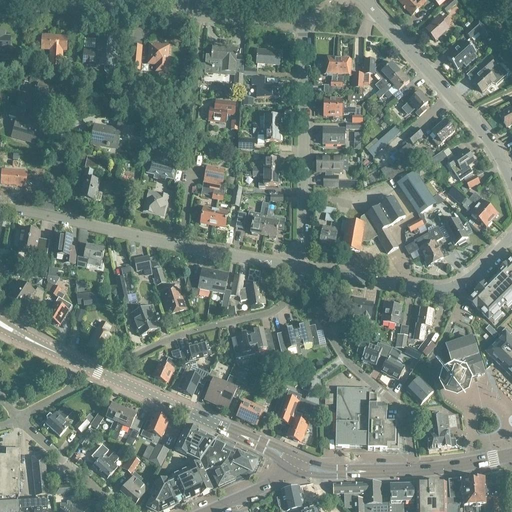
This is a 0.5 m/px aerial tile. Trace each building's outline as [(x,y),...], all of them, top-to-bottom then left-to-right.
[(413,0),(397,0),(412,16),(421,7),(420,7),(426,2),(423,0),(418,0),(416,2),(413,0)] [(449,0),(441,8),(446,13),(457,2),(455,0),(449,0)] [(439,20),(426,31),(435,42),(448,30),(444,26),(449,21),(444,16),(439,21),(439,20)] [(487,30),(479,21),(466,33),(471,39),(479,32),(481,35),(487,30)] [(0,54),(9,55),(10,38),(4,38),(4,33),(0,33),(0,54)] [(42,36),(42,49),(50,50),(50,66),(61,67),(62,51),(66,51),(67,38),(42,36)] [(484,36),(478,41),(485,49),(491,45),(484,36)] [(82,52),(80,73),(86,73),(86,65),(95,65),(95,66),(104,67),(105,71),(106,73),(108,74),(110,74),(112,74),(113,73),(114,71),(115,68),(117,43),(97,41),(96,53),(82,52)] [(469,41),(450,59),(460,70),(479,52),(469,41)] [(140,71),(142,47),(130,46),(128,70),(140,71)] [(150,46),(148,63),(157,64),(157,71),(166,72),(168,47),(150,46)] [(212,47),(211,61),(222,62),(221,71),(234,72),(235,63),(236,63),(237,49),(212,47)] [(257,51),(256,64),(279,66),(280,53),(257,51)] [(337,76),(338,60),(333,60),(332,58),(329,58),(327,60),(325,60),(324,75),(331,76),(331,81),(337,81),(337,76)] [(343,60),(338,60),(337,76),(337,81),(343,81),(343,76),(350,77),(350,61),(349,61),(348,58),(345,58),(343,60)] [(477,80),(473,83),(482,93),(495,81),(489,74),(496,68),(488,58),(477,69),(481,73),(475,78),(477,80)] [(374,59),(366,59),(365,75),(374,75),(374,59)] [(380,92),(400,73),(392,63),(386,69),(383,66),(380,66),(375,70),(375,73),(382,80),(375,86),(380,92)] [(79,82),(79,74),(67,72),(66,78),(72,79),(71,87),(78,88),(79,82)] [(400,73),(380,92),(375,95),(379,100),(394,87),(398,92),(393,96),(398,101),(410,93),(405,87),(409,83),(400,73)] [(354,74),(354,88),(359,88),(359,95),(363,95),(364,74),(354,74)] [(235,75),(234,86),(234,87),(242,87),(243,75),(235,75)] [(33,100),(40,102),(41,102),(42,98),(51,101),(54,88),(48,86),(49,83),(31,78),(29,84),(36,86),(33,96),(35,96),(33,100)] [(252,78),(251,86),(256,86),(256,98),(280,99),(280,85),(264,85),(264,78),(252,78)] [(234,87),(234,86),(225,86),(224,95),(241,96),(242,87),(234,87)] [(35,96),(33,96),(20,93),(16,107),(38,111),(40,102),(33,100),(35,96)] [(419,94),(401,110),(406,115),(414,108),(418,112),(417,113),(420,116),(428,110),(425,106),(428,104),(419,94)] [(324,100),(324,109),(355,109),(355,104),(342,104),(342,100),(324,100)] [(210,107),(209,122),(225,124),(226,115),(235,116),(236,103),(216,101),(215,108),(210,107)] [(511,106),(499,114),(506,128),(511,125),(511,106)] [(11,107),(9,116),(19,119),(14,134),(39,141),(44,124),(23,118),(25,111),(11,107)] [(355,109),(324,109),(323,117),(341,117),(342,114),(355,114),(355,109)] [(264,130),(279,130),(279,117),(265,117),(264,130)] [(346,127),(346,119),(326,119),(326,127),(346,127)] [(94,126),(91,144),(117,149),(120,133),(132,136),(134,123),(119,120),(117,130),(94,126)] [(238,131),(239,121),(232,121),(231,130),(238,131)] [(444,122),(432,133),(437,140),(433,143),(438,148),(454,133),(444,122)] [(279,130),(264,130),(259,130),(253,129),(253,134),(264,134),(264,143),(279,143),(279,130)] [(417,129),(406,139),(413,146),(423,136),(417,129)] [(323,130),(323,145),(344,146),(344,130),(323,130)] [(372,144),(379,152),(398,134),(394,130),(380,143),(376,139),(372,144)] [(254,139),(238,139),(238,149),(253,150),(254,139)] [(258,155),(265,153),(263,145),(256,146),(258,155)] [(396,161),(380,171),(386,181),(393,178),(404,172),(413,164),(416,169),(423,164),(430,159),(434,155),(429,149),(418,158),(408,145),(393,157),(396,161)] [(348,148),(324,147),(324,155),(348,156),(348,148)] [(466,151),(447,164),(451,169),(456,165),(460,170),(458,171),(463,179),(473,172),(469,166),(474,162),(466,151)] [(0,152),(0,168),(3,169),(2,179),(1,186),(10,186),(10,187),(16,188),(16,187),(25,188),(27,171),(12,169),(3,169),(4,153),(0,152)] [(443,152),(432,160),(436,166),(448,158),(443,152)] [(83,186),(80,199),(95,202),(95,200),(100,201),(102,194),(97,193),(99,183),(91,181),(94,170),(97,171),(100,159),(88,157),(84,171),(85,171),(84,176),(83,176),(82,183),(82,184),(82,186),(83,186)] [(317,157),(317,173),(325,173),(332,173),(342,173),(342,157),(317,157)] [(264,160),(264,173),(279,173),(279,160),(264,160)] [(150,162),(147,173),(154,175),(153,178),(165,181),(166,178),(173,180),(176,168),(164,165),(150,162)] [(204,181),(220,185),(223,185),(225,170),(206,167),(204,181)] [(259,186),(279,186),(279,173),(264,173),(259,173),(253,173),(249,173),(249,178),(255,178),(255,189),(259,189),(259,186)] [(324,177),(323,188),(338,188),(338,189),(345,189),(345,181),(338,181),(338,178),(332,178),(332,173),(325,173),(325,177),(324,177)] [(414,173),(398,184),(418,216),(435,204),(414,173)] [(477,176),(465,182),(469,189),(481,183),(477,176)] [(220,185),(204,181),(202,189),(213,191),(213,194),(219,195),(220,189),(220,185)] [(234,187),(231,206),(239,208),(242,195),(243,189),(234,187)] [(454,188),(448,195),(460,206),(466,199),(454,188)] [(148,193),(143,213),(163,217),(166,205),(167,206),(169,196),(154,193),(154,194),(148,193)] [(474,194),(468,201),(491,222),(497,215),(482,202),(483,202),(474,194)] [(347,222),(342,251),(359,254),(361,241),(366,242),(375,236),(386,255),(397,249),(386,229),(404,218),(393,199),(360,218),(359,224),(347,222)] [(486,228),(491,222),(468,201),(463,206),(462,208),(463,208),(471,215),(486,228)] [(250,234),(263,236),(268,210),(269,205),(263,204),(261,215),(249,213),(246,226),(251,227),(250,234)] [(212,227),(216,211),(203,208),(200,224),(212,227)] [(272,211),(268,210),(263,236),(276,239),(277,230),(283,231),(285,220),(280,219),(271,217),(271,216),(272,211)] [(228,213),(216,211),(212,227),(225,229),(228,213)] [(246,215),(238,214),(236,229),(244,230),(246,215)] [(420,220),(413,223),(408,226),(412,232),(413,231),(415,235),(419,232),(421,234),(426,231),(423,226),(420,220)] [(457,220),(444,227),(454,246),(458,244),(459,246),(465,242),(464,240),(468,238),(457,220)] [(203,227),(202,234),(228,237),(229,230),(203,227)] [(322,232),(319,247),(334,249),(338,229),(323,227),(322,232)] [(444,237),(440,230),(439,228),(429,234),(415,242),(414,242),(415,243),(405,249),(409,256),(418,250),(428,267),(443,259),(437,248),(438,247),(435,242),(444,237)] [(22,229),(17,253),(38,257),(38,260),(46,261),(49,244),(38,242),(40,233),(22,229)] [(60,237),(57,256),(64,257),(63,264),(74,265),(76,253),(70,252),(72,239),(71,239),(71,237),(65,236),(64,238),(60,237)] [(77,257),(76,278),(84,279),(86,270),(87,265),(100,268),(104,251),(86,247),(84,259),(77,257)] [(149,259),(149,257),(134,260),(136,273),(151,270),(149,259)] [(488,321),(511,297),(511,259),(510,261),(511,262),(486,287),(484,286),(476,293),(477,295),(469,302),(488,321)] [(0,280),(9,267),(0,261),(0,280)] [(121,270),(122,276),(132,275),(130,268),(121,270)] [(165,284),(163,278),(161,270),(153,273),(155,281),(157,286),(165,284)] [(195,277),(189,276),(186,288),(189,297),(197,298),(198,291),(211,293),(215,273),(209,271),(208,273),(202,272),(200,283),(194,282),(195,277)] [(137,282),(143,281),(144,286),(154,284),(151,273),(136,276),(137,282)] [(222,274),(215,273),(211,293),(224,296),(222,303),(220,302),(220,305),(222,305),(221,309),(227,311),(230,296),(231,293),(225,292),(228,277),(221,276),(222,274)] [(126,292),(123,277),(116,278),(122,307),(129,305),(126,292)] [(234,280),(231,293),(230,296),(239,298),(240,302),(247,301),(248,307),(264,304),(264,302),(265,302),(264,297),(263,298),(261,286),(245,288),(245,289),(241,290),(242,282),(234,280)] [(18,282),(8,298),(25,309),(31,300),(42,307),(44,293),(37,288),(34,293),(18,282)] [(76,284),(77,292),(86,291),(85,283),(76,284)] [(52,310),(47,319),(59,326),(67,312),(69,313),(72,307),(61,301),(63,298),(64,296),(59,293),(61,290),(55,287),(54,288),(51,287),(48,293),(58,299),(55,304),(54,303),(50,310),(52,310)] [(178,288),(161,294),(168,316),(186,311),(178,288)] [(76,295),(76,298),(76,304),(80,304),(79,301),(83,301),(83,305),(99,303),(98,295),(101,294),(101,291),(96,291),(97,293),(76,295)] [(368,323),(368,322),(369,318),(370,318),(373,304),(362,303),(361,301),(354,299),(351,315),(361,316),(360,322),(365,323),(368,323)] [(149,334),(140,310),(138,311),(137,302),(130,303),(133,315),(131,315),(140,337),(149,334)] [(385,304),(382,322),(401,326),(403,319),(400,318),(400,315),(401,307),(385,304)] [(140,310),(149,334),(158,330),(150,308),(144,310),(144,308),(140,310)] [(417,318),(414,337),(416,337),(421,338),(422,329),(426,329),(430,330),(433,313),(420,310),(419,318),(417,318)] [(65,318),(57,334),(62,336),(70,320),(65,318)] [(368,323),(365,323),(362,339),(372,341),(375,323),(368,322),(368,323)] [(97,329),(88,346),(102,354),(111,337),(105,334),(109,327),(102,323),(98,330),(97,329)] [(308,325),(295,328),(299,347),(319,343),(315,326),(309,327),(308,325)] [(498,335),(489,326),(485,330),(494,339),(498,335)] [(299,347),(295,328),(282,331),(282,333),(276,335),(280,352),(299,347)] [(249,332),(254,351),(273,347),(269,330),(263,332),(263,329),(249,332)] [(416,337),(414,337),(413,342),(423,344),(418,351),(426,358),(434,347),(426,340),(423,343),(426,329),(422,329),(421,338),(416,337)] [(511,341),(508,337),(511,334),(511,335),(506,329),(498,337),(501,339),(488,352),(496,361),(496,362),(497,362),(504,370),(505,371),(511,377),(511,341)] [(254,351),(249,332),(236,335),(237,338),(231,339),(235,356),(241,354),(242,358),(255,355),(254,351)] [(400,336),(399,343),(398,348),(405,349),(407,337),(400,336)] [(453,366),(455,372),(461,374),(466,381),(484,375),(478,357),(477,357),(471,339),(446,347),(452,366),(453,366)] [(186,351),(180,353),(181,359),(183,366),(189,364),(190,366),(196,365),(194,360),(210,356),(209,350),(211,349),(209,343),(207,344),(206,342),(185,348),(186,351)] [(363,355),(361,361),(376,366),(379,357),(387,359),(392,349),(391,349),(377,344),(376,348),(360,343),(356,353),(363,355)] [(392,349),(387,360),(381,372),(398,381),(405,369),(395,364),(401,352),(397,350),(392,349)] [(181,359),(180,353),(179,353),(178,351),(171,353),(172,358),(177,360),(181,359)] [(422,355),(423,355),(421,354),(415,351),(411,357),(419,361),(422,355)] [(158,370),(154,379),(166,384),(170,376),(171,377),(174,370),(177,363),(168,359),(165,366),(159,363),(156,370),(158,370)] [(298,374),(305,376),(302,366),(296,368),(298,374)] [(180,393),(192,398),(198,383),(204,386),(210,374),(198,369),(195,375),(189,372),(185,381),(182,379),(178,389),(181,391),(180,393)] [(216,406),(225,385),(217,381),(220,374),(212,371),(207,382),(212,384),(204,401),(216,406)] [(455,372),(453,372),(446,374),(444,382),(448,390),(456,393),(463,389),(464,387),(463,386),(466,381),(461,374),(455,372)] [(240,397),(245,385),(237,382),(238,380),(229,376),(225,385),(216,406),(227,411),(234,394),(240,397)] [(411,379),(399,392),(413,406),(425,393),(411,379)] [(266,382),(262,400),(270,402),(271,398),(272,391),(273,384),(266,382)] [(308,392),(311,384),(306,382),(303,390),(308,392)] [(367,449),(369,395),(368,395),(368,390),(337,389),(335,448),(367,449)] [(280,397),(275,411),(279,413),(276,421),(280,422),(279,424),(285,426),(285,424),(290,426),(295,414),(294,413),(295,410),(299,399),(300,397),(289,393),(287,399),(280,397)] [(501,394),(497,397),(506,405),(509,402),(501,394)] [(376,395),(369,395),(367,449),(367,452),(386,452),(386,450),(398,450),(399,424),(387,423),(387,406),(376,406),(376,395)] [(244,403),(237,418),(256,427),(263,411),(244,403)] [(52,418),(46,425),(59,437),(65,430),(69,425),(64,421),(73,412),(65,405),(57,414),(53,419),(52,418)] [(115,432),(124,410),(123,410),(123,409),(118,406),(117,407),(112,405),(106,419),(113,422),(110,430),(115,432)] [(124,410),(115,432),(119,434),(123,427),(130,430),(136,416),(131,414),(132,413),(126,410),(126,411),(124,410)] [(83,419),(89,424),(93,419),(88,414),(83,419)] [(98,414),(90,426),(96,430),(104,418),(98,414)] [(292,427),(287,438),(300,443),(300,442),(305,444),(308,437),(303,435),(307,426),(299,423),(302,416),(295,414),(293,420),(292,420),(290,426),(292,427)] [(446,415),(424,417),(426,434),(448,432),(446,415)] [(148,432),(145,438),(152,441),(154,435),(160,438),(168,422),(154,416),(147,432),(148,432)] [(89,424),(83,419),(75,428),(81,433),(89,424)] [(199,463),(216,439),(214,440),(207,436),(207,437),(197,433),(198,432),(193,430),(194,428),(188,426),(188,428),(186,427),(175,451),(187,456),(187,455),(198,461),(199,463)] [(87,431),(78,445),(84,449),(93,435),(87,431)] [(132,431),(125,446),(131,448),(138,434),(132,431)] [(449,441),(448,432),(426,434),(429,452),(450,449),(456,448),(455,440),(449,441)] [(217,438),(216,439),(199,463),(200,463),(199,464),(205,475),(211,472),(218,488),(234,480),(236,481),(252,473),(253,470),(257,471),(260,464),(262,459),(217,438)] [(123,446),(118,455),(125,459),(130,450),(123,446)] [(155,450),(149,461),(148,462),(160,468),(169,452),(157,446),(155,450)] [(0,511),(19,511),(20,503),(19,503),(18,497),(19,497),(20,474),(20,449),(5,449),(5,455),(0,454),(0,511)] [(100,461),(93,468),(107,480),(113,473),(113,472),(117,468),(113,464),(118,459),(112,454),(108,460),(104,456),(100,461)] [(45,456),(31,458),(35,498),(49,496),(45,456)] [(129,456),(121,469),(131,476),(140,463),(129,456)] [(205,475),(199,464),(188,469),(188,470),(172,477),(173,480),(182,501),(183,501),(184,503),(200,496),(212,491),(205,475)] [(130,483),(121,493),(135,505),(142,497),(147,491),(139,484),(142,481),(134,474),(128,481),(130,483)] [(182,501),(173,480),(167,482),(166,480),(154,485),(157,490),(147,509),(148,510),(147,511),(164,511),(178,506),(177,503),(182,501)] [(463,498),(462,482),(462,480),(449,481),(450,499),(455,499),(456,504),(460,503),(460,501),(460,498),(463,498)] [(484,481),(462,482),(463,498),(460,498),(460,501),(460,503),(462,503),(463,502),(463,511),(479,511),(480,508),(479,508),(479,506),(482,506),(485,506),(484,483),(484,481)] [(485,506),(482,506),(482,511),(503,511),(502,482),(484,483),(485,506)] [(364,485),(364,495),(365,505),(364,505),(363,511),(387,511),(388,504),(381,504),(381,484),(364,485)] [(76,485),(54,487),(55,496),(76,495),(76,485)] [(364,495),(364,485),(333,486),(333,496),(344,495),(364,495)] [(456,511),(456,510),(446,510),(446,496),(446,486),(416,486),(417,510),(408,510),(406,511),(456,511)] [(390,503),(395,503),(406,503),(413,503),(413,487),(390,487),(390,503)] [(290,511),(304,509),(301,497),(299,489),(281,492),(282,498),(277,499),(278,508),(284,506),(285,511),(290,511)] [(365,505),(364,495),(344,495),(345,510),(353,509),(352,511),(363,511),(364,505),(365,505)] [(47,511),(47,501),(20,503),(19,511),(47,511)] [(74,511),(75,509),(72,510),(71,504),(69,504),(69,502),(67,502),(67,504),(60,505),(60,511),(74,511)] [(81,509),(75,509),(74,511),(90,511),(89,503),(80,503),(81,509)] [(406,503),(395,503),(395,509),(389,510),(388,511),(404,511),(404,509),(406,509),(406,503)]
